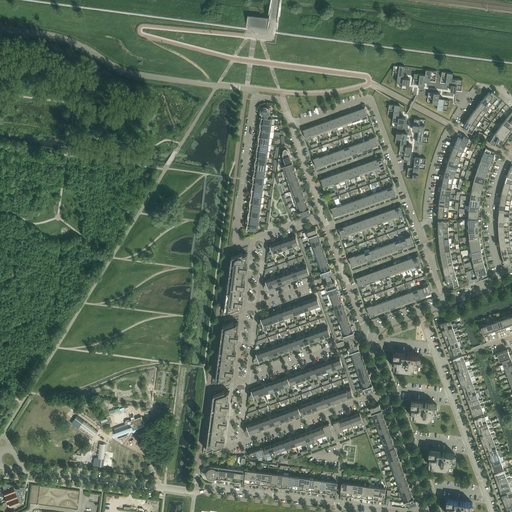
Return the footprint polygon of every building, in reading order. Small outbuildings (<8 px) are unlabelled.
[(398,72),(398,77),(403,78),(403,77),(405,67),(394,65),(393,71),(398,72)] [(414,73),(412,95),(417,96),(433,98),(432,103),(438,104),(437,109),(443,110),(443,105),(449,105),(449,100),(453,100),(455,101),(457,85),(462,85),(463,80),(452,78),(453,73),(442,71),(440,82),(430,81),(431,76),(436,76),(437,71),(426,69),(425,75),(414,73)] [(403,78),(398,77),(397,82),(402,83),(402,88),(407,89),(409,78),(403,77),(403,78)] [(498,97),(496,95),(492,91),(490,93),(489,92),(485,96),(493,103),(497,99),(498,97)] [(493,103),(485,96),(481,101),(489,107),(493,103)] [(489,107),(481,101),(478,105),(477,105),(486,112),(489,107)] [(399,117),(399,116),(400,105),(389,104),(388,110),(394,110),(393,116),(399,117)] [(486,112),(477,105),(474,110),(483,116),(486,112)] [(267,107),(266,106),(265,106),(264,106),(263,107),(262,107),(262,108),(261,109),(261,110),(260,110),(260,111),(260,112),(261,113),(261,114),(262,115),(262,117),(259,116),(264,117),(266,117),(267,117),(269,118),(272,118),(273,115),(269,114),(270,113),(270,112),(270,111),(270,110),(270,109),(269,109),(269,108),(268,107),(267,107)] [(368,117),(365,107),(359,109),(362,118),(362,119),(368,117)] [(362,118),(359,109),(354,111),(357,120),(362,118),(362,119),(362,118)] [(483,116),(474,110),(471,115),(470,115),(479,121),(483,116)] [(357,120),(354,111),(349,113),(352,122),(357,120)] [(352,122),(349,113),(344,115),(347,123),(352,122)] [(347,123),(344,115),(339,117),(342,125),(347,123)] [(479,121),(470,115),(467,120),(476,125),(479,121)] [(271,125),(272,118),(269,118),(267,117),(266,117),(264,117),(259,116),(259,117),(262,117),(262,118),(261,118),(261,119),(261,120),(260,121),(260,122),(260,123),(263,123),(268,124),(271,125)] [(397,127),(403,128),(404,117),(399,116),(399,117),(393,116),(392,121),(398,122),(397,127)] [(342,125),(339,117),(334,118),(337,127),(342,125)] [(337,127),(334,118),(329,120),(332,129),(337,127)] [(407,178),(418,179),(420,163),(425,164),(426,158),(421,157),(423,141),(428,142),(429,136),(424,136),(425,125),(420,124),(420,119),(414,118),(414,123),(409,123),(408,126),(407,134),(396,132),(396,138),(401,139),(399,149),(405,150),(403,161),(407,161),(407,166),(408,166),(408,167),(407,178)] [(511,127),(511,123),(506,118),(502,123),(511,129),(511,127)] [(332,129),(329,120),(324,122),(327,131),(332,129)] [(476,125),(467,120),(464,125),(468,128),(467,130),(472,133),(473,130),(476,125)] [(327,131),(324,122),(318,124),(322,133),(327,131)] [(271,131),(271,125),(268,124),(263,123),(260,123),(260,124),(260,125),(260,126),(260,127),(260,128),(261,128),(260,130),(258,129),(262,130),(267,131),(271,131)] [(511,129),(502,123),(499,128),(498,128),(507,134),(511,129)] [(322,133),(318,124),(313,126),(317,135),(322,133)] [(317,135),(313,126),(308,128),(311,136),(312,136),(312,137),(312,136),(317,135)] [(311,136),(308,128),(303,129),(306,138),(307,139),(312,137),(312,136),(311,136)] [(507,134),(498,128),(495,133),(504,139),(507,134)] [(270,138),(271,131),(267,131),(262,130),(258,129),(258,130),(260,130),(260,131),(259,132),(259,133),(259,134),(258,135),(258,136),(261,137),(267,137),(270,138)] [(504,139),(495,133),(489,142),(495,145),(496,142),(500,144),(504,139)] [(269,144),(270,138),(267,137),(261,137),(258,136),(258,137),(258,138),(258,139),(258,140),(258,141),(259,142),(259,143),(256,142),(256,143),(261,143),(266,144),(269,144)] [(378,146),(375,137),(375,136),(369,138),(370,139),(373,148),(378,146)] [(465,146),(467,141),(469,138),(464,136),(462,138),(458,136),(456,142),(455,142),(465,146)] [(370,139),(369,138),(370,139),(365,141),(368,150),(373,148),(370,139)] [(368,150),(365,141),(360,143),(363,152),(368,150)] [(465,146),(455,142),(453,147),(463,151),(465,146)] [(268,151),(269,144),(266,144),(261,143),(256,143),(259,143),(258,144),(258,145),(257,146),(257,147),(257,148),(257,149),(256,149),(260,150),(265,150),(268,151)] [(363,152),(360,143),(355,145),(358,153),(363,152)] [(358,153),(355,145),(350,146),(353,155),(358,153)] [(353,155),(350,146),(345,148),(348,157),(353,155)] [(461,156),(463,151),(453,147),(451,153),(461,156)] [(348,157),(345,148),(339,150),(343,159),(348,157)] [(492,161),(494,155),(490,153),(491,150),(486,148),(482,156),(492,161)] [(267,157),(268,151),(265,150),(260,150),(256,149),(256,150),(256,151),(256,152),(256,153),(257,153),(257,154),(256,155),(257,155),(257,156),(254,155),(254,156),(259,156),(264,157),(267,157)] [(292,162),(288,150),(287,150),(287,149),(286,149),(285,149),(284,149),(283,150),(283,151),(283,154),(284,157),(283,158),(282,162),(284,161),(285,165),(292,162)] [(343,159),(339,150),(334,152),(338,161),(343,159)] [(338,161),(334,152),(329,154),(332,163),(338,161)] [(459,162),(461,157),(461,156),(451,153),(449,158),(459,162)] [(332,163),(329,154),(324,156),(327,164),(332,163)] [(266,164),(267,157),(264,157),(259,156),(254,156),(257,156),(257,157),(256,157),(256,158),(256,159),(255,160),(255,161),(255,162),(258,163),(263,163),(266,164)] [(319,157),(319,156),(313,158),(317,168),(322,166),(319,157)] [(327,164),(324,156),(319,157),(319,156),(319,157),(322,166),(327,164)] [(489,166),(492,161),(482,156),(480,162),(489,166)] [(385,166),(382,157),(377,159),(380,167),(380,169),(386,167),(385,166)] [(457,167),(459,162),(449,158),(447,164),(457,167)] [(380,167),(377,159),(372,161),(375,169),(380,168),(380,169),(380,167)] [(294,167),(292,162),(285,165),(284,161),(282,162),(281,162),(284,171),(294,167)] [(375,169),(372,161),(367,162),(370,171),(375,169)] [(265,170),(266,164),(263,163),(258,163),(255,162),(255,163),(255,164),(255,165),(255,166),(255,167),(255,168),(255,169),(253,169),(257,169),(262,170),(265,170)] [(370,171),(367,162),(362,164),(365,173),(370,171)] [(487,171),(489,166),(480,162),(478,168),(477,168),(487,171)] [(365,173),(362,164),(357,166),(360,175),(365,173)] [(455,172),(457,167),(447,164),(445,170),(455,172)] [(360,175),(357,166),(351,168),(355,177),(360,175)] [(296,172),(294,167),(284,171),(286,176),(296,172)] [(355,177),(351,168),(346,170),(350,178),(355,177)] [(486,177),(487,171),(477,168),(476,174),(475,174),(486,177)] [(265,177),(265,170),(262,170),(257,169),(253,169),(255,169),(255,170),(254,170),(254,171),(254,172),(253,173),(253,174),(253,175),(256,176),(261,177),(265,177)] [(350,178),(346,170),(341,172),(344,180),(350,178)] [(454,178),(455,172),(445,170),(444,175),(454,178)] [(297,177),(296,172),(286,176),(287,181),(297,177)] [(344,180),(341,172),(336,173),(339,182),(344,180)] [(339,182),(336,173),(331,175),(334,184),(339,182)] [(484,183),(486,177),(475,174),(474,180),(484,183)] [(264,183),(265,177),(261,177),(256,176),(253,175),(253,176),(253,177),(253,178),(253,179),(253,180),(253,181),(254,181),(254,182),(251,182),(255,182),(261,183),(264,183)] [(334,184),(331,175),(326,177),(329,186),(330,186),(330,187),(330,186),(334,184)] [(299,182),(297,177),(287,181),(289,186),(299,182)] [(329,186),(326,177),(321,179),(324,189),(330,187),(330,186),(329,186)] [(482,188),(484,183),(474,180),(472,186),(482,188)] [(263,190),(264,183),(261,183),(255,182),(251,182),(254,182),(253,183),(253,184),(252,185),(252,186),(252,187),(251,187),(251,189),(255,189),(260,190),(263,190)] [(301,187),(299,182),(289,186),(291,191),(301,187)] [(396,195),(393,186),(393,185),(387,187),(387,189),(388,189),(391,197),(396,195)] [(303,193),(301,187),(291,191),(293,196),(303,193)] [(387,189),(387,187),(387,188),(387,189),(383,190),(386,199),(391,197),(388,189),(387,189)] [(262,197),(263,190),(260,190),(255,189),(251,189),(251,190),(251,191),(251,192),(251,194),(252,194),(252,195),(249,195),(254,195),(259,196),(262,197)] [(386,199),(383,190),(378,192),(381,201),(386,199)] [(381,201),(378,192),(372,194),(376,203),(381,201)] [(305,198),(303,193),(293,196),(295,201),(305,198)] [(376,203),(372,194),(367,196),(370,205),(376,203)] [(261,203),(262,197),(259,196),(254,195),(249,195),(252,195),(252,197),(251,196),(251,197),(251,198),(250,200),(250,201),(250,202),(253,202),(258,203),(261,203)] [(370,205),(367,196),(362,198),(365,206),(370,205)] [(307,203),(305,198),(295,201),(296,206),(307,203)] [(365,206),(362,198),(357,200),(360,208),(365,206)] [(360,208),(357,200),(352,201),(355,210),(360,208)] [(355,210),(352,201),(347,203),(350,212),(355,210)] [(260,210),(261,203),(258,203),(253,202),(250,202),(249,203),(249,204),(250,204),(250,205),(250,206),(250,207),(250,208),(248,208),(247,208),(252,209),(257,209),(260,210)] [(297,212),(308,208),(307,203),(296,206),(298,211),(297,212)] [(350,212),(347,203),(342,205),(345,214),(350,212)] [(345,214),(342,205),(337,207),(337,206),(336,206),(337,206),(337,207),(340,216),(345,214)] [(336,206),(331,208),(335,217),(340,216),(337,207),(337,206),(336,206)] [(404,216),(400,206),(395,208),(398,217),(398,218),(404,216)] [(259,216),(260,210),(257,209),(252,209),(247,208),(250,208),(250,210),(249,210),(249,211),(248,213),(248,214),(248,215),(251,215),(256,216),(259,216)] [(310,213),(308,208),(297,212),(299,217),(310,213)] [(398,217),(395,208),(390,210),(393,219),(398,217),(398,218),(398,217)] [(393,219),(390,210),(385,212),(388,220),(393,219)] [(388,220),(385,212),(379,214),(383,222),(388,220)] [(383,222),(379,214),(374,215),(377,224),(383,222)] [(259,223),(259,216),(256,216),(251,215),(248,215),(248,216),(248,217),(248,218),(248,219),(248,220),(249,220),(248,221),(246,221),(250,222),(255,222),(259,223)] [(377,224),(374,215),(369,217),(372,226),(377,224)] [(372,226),(369,217),(364,219),(367,228),(372,226)] [(367,228),(364,219),(359,221),(362,230),(367,228)] [(258,229),(259,223),(255,222),(250,222),(246,221),(248,222),(248,223),(247,223),(247,224),(247,225),(247,226),(246,227),(246,228),(246,229),(246,230),(249,229),(250,228),(255,229),(258,230),(258,229)] [(362,230),(359,221),(354,223),(357,231),(362,230)] [(357,231),(354,223),(349,225),(352,233),(357,231)] [(352,233),(349,225),(344,226),(347,235),(348,236),(347,236),(348,236),(347,235),(352,233)] [(347,235),(344,226),(339,228),(342,238),(347,236),(348,236),(347,235)] [(317,233),(316,229),(316,228),(315,228),(314,228),(305,231),(307,237),(309,236),(317,233)] [(319,238),(317,233),(309,236),(307,237),(309,236),(310,241),(319,238)] [(414,245),(411,236),(410,235),(405,237),(405,238),(406,238),(409,247),(414,245)] [(299,244),(296,236),(290,237),(294,246),(299,244)] [(294,246),(290,237),(285,239),(289,248),(294,246)] [(405,238),(405,237),(405,238),(400,240),(404,248),(409,247),(406,238),(405,238)] [(321,243),(319,238),(310,241),(312,246),(321,243)] [(289,248),(285,239),(280,241),(283,250),(289,248)] [(404,248),(400,240),(395,242),(399,250),(404,248)] [(283,250),(280,241),(275,243),(278,252),(283,250)] [(399,250),(395,242),(390,243),(393,252),(399,250)] [(278,252),(275,243),(270,245),(271,247),(270,248),(269,248),(269,249),(269,252),(269,253),(270,254),(271,254),(272,254),(278,252)] [(314,251),(323,248),(321,243),(312,246),(310,247),(312,252),(314,251)] [(393,252),(390,243),(385,245),(388,254),(393,252)] [(388,254),(385,245),(380,247),(383,256),(388,254)] [(383,256),(380,247),(375,249),(378,258),(383,256)] [(325,253),(323,248),(314,251),(316,256),(325,253)] [(378,258),(375,249),(370,251),(373,259),(378,258)] [(481,251),(481,249),(470,251),(472,257),(482,255),(481,251)] [(373,259),(370,251),(365,253),(368,261),(373,259)] [(511,256),(511,251),(502,254),(503,259),(511,256)] [(244,281),(245,269),(246,269),(247,269),(247,268),(248,264),(246,264),(247,253),(242,255),(242,253),(234,256),(234,253),(229,255),(221,314),(240,307),(241,303),(242,303),(243,303),(243,302),(243,298),(241,298),(243,286),(244,286),(245,286),(245,285),(245,281),(244,281)] [(326,258),(325,253),(316,256),(318,261),(326,258)] [(368,261),(365,253),(360,254),(363,263),(368,261)] [(363,263),(360,254),(355,256),(355,255),(355,256),(358,265),(363,263)] [(355,256),(355,255),(349,257),(352,267),(358,265),(355,256)] [(421,265),(418,255),(413,257),(416,266),(415,266),(416,267),(421,265)] [(482,257),(482,255),(472,257),(473,263),(483,260),(482,257)] [(511,256),(503,259),(505,265),(507,264),(509,270),(507,270),(507,271),(511,268),(511,256)] [(416,266),(413,257),(408,259),(411,268),(415,266),(416,267),(415,266),(416,266)] [(328,263),(326,258),(318,261),(320,266),(328,263)] [(411,268),(408,259),(402,261),(406,270),(411,268)] [(453,266),(452,260),(442,263),(443,268),(453,266)] [(484,263),(483,260),(473,263),(475,269),(485,266),(484,263)] [(406,270),(402,261),(397,263),(401,272),(406,270)] [(330,268),(328,263),(320,266),(321,271),(319,272),(321,271),(321,272),(330,268)] [(401,272),(397,263),(392,265),(395,273),(401,272)] [(310,274),(306,265),(301,267),(304,276),(310,274)] [(395,273),(392,265),(387,267),(390,275),(395,273)] [(455,271),(453,266),(443,268),(445,274),(455,271)] [(486,270),(485,266),(475,269),(478,278),(483,276),(482,273),(487,272),(486,270)] [(304,276),(301,267),(296,269),(299,278),(304,276)] [(390,275),(387,267),(382,268),(385,277),(390,275)] [(332,273),(332,272),(330,268),(321,272),(321,271),(319,272),(321,278),(326,276),(327,279),(331,278),(330,275),(331,274),(332,273)] [(385,277),(382,268),(377,270),(380,279),(385,277)] [(299,278),(296,269),(291,271),(294,279),(299,278)] [(380,279),(377,270),(372,272),(375,281),(380,279)] [(294,279),(291,271),(286,273),(289,281),(294,279)] [(456,277),(455,271),(445,274),(446,280),(456,277)] [(375,281),(372,272),(367,274),(370,283),(375,281)] [(289,281),(286,273),(281,274),(284,283),(289,281)] [(284,283),(281,274),(276,276),(279,285),(284,283)] [(367,274),(362,276),(365,284),(366,286),(366,285),(365,284),(370,283),(367,274)] [(279,285),(276,276),(271,278),(274,287),(279,285)] [(365,284),(362,276),(356,278),(360,288),(366,286),(365,284)] [(457,278),(456,277),(446,280),(448,286),(453,284),(454,287),(459,285),(458,282),(457,278)] [(274,287),(271,278),(265,280),(266,282),(265,283),(265,284),(264,287),(264,288),(265,288),(265,289),(266,289),(267,289),(274,287)] [(336,286),(335,282),(335,281),(334,281),(333,281),(332,281),(331,279),(331,278),(327,279),(327,280),(328,283),(324,284),(326,290),(328,289),(336,286)] [(432,294),(429,285),(428,284),(423,286),(423,287),(426,296),(432,294)] [(338,291),(336,286),(328,289),(326,290),(328,289),(329,294),(338,291)] [(423,287),(418,289),(421,298),(426,296),(423,287)] [(421,298),(418,289),(413,291),(416,300),(421,298)] [(340,296),(338,291),(329,294),(331,299),(340,296)] [(416,300),(413,291),(408,293),(411,302),(416,300)] [(411,302),(408,293),(403,295),(406,303),(411,302)] [(406,303),(403,295),(398,296),(401,305),(406,303)] [(342,301),(340,296),(331,299),(333,304),(342,301)] [(401,305),(398,296),(393,298),(396,307),(401,305)] [(320,306),(317,297),(312,299),(315,307),(320,306)] [(396,307),(393,298),(388,300),(391,309),(396,307)] [(315,307),(312,299),(307,301),(310,309),(315,307)] [(391,309),(388,300),(383,302),(386,311),(391,309)] [(310,309),(307,301),(301,302),(305,311),(310,309)] [(344,306),(342,301),(333,304),(335,309),(344,306)] [(305,311),(301,302),(296,304),(300,313),(305,311)] [(386,311),(383,302),(377,304),(381,313),(386,311)] [(300,313),(296,304),(291,306),(294,315),(300,313)] [(372,306),(373,305),(372,304),(367,306),(370,316),(376,314),(372,306)] [(381,313),(377,304),(373,305),(372,306),(376,314),(381,313)] [(294,315),(291,306),(286,308),(289,317),(294,315)] [(337,314),(346,311),(344,306),(335,309),(333,310),(334,315),(337,314)] [(290,318),(289,317),(286,308),(281,310),(284,318),(285,320),(286,321),(289,319),(290,318)] [(284,318),(281,310),(276,312),(279,320),(284,318)] [(347,316),(346,311),(337,314),(339,319),(347,316)] [(279,320),(276,312),(271,313),(274,322),(279,320)] [(274,322),(271,313),(266,315),(269,324),(274,322)] [(269,324),(266,315),(260,317),(261,320),(260,320),(260,321),(259,324),(259,325),(260,325),(260,326),(261,326),(261,327),(262,326),(269,324)] [(349,321),(347,316),(339,319),(340,324),(349,321)] [(511,325),(508,316),(506,317),(506,316),(502,317),(508,333),(510,333),(508,328),(510,328),(510,325),(511,325)] [(508,333),(502,317),(499,318),(499,320),(497,320),(500,329),(502,328),(502,330),(505,330),(506,334),(508,333)] [(442,329),(452,326),(456,324),(455,323),(452,324),(450,320),(440,324),(442,329)] [(500,329),(497,320),(495,321),(495,320),(491,321),(497,337),(499,336),(498,332),(500,331),(499,329),(500,329)] [(342,330),(351,326),(349,321),(340,324),(342,330)] [(497,337),(491,321),(488,322),(488,323),(486,324),(489,333),(491,332),(492,334),(494,334),(495,338),(497,337)] [(235,350),(236,338),(237,338),(238,338),(238,337),(239,333),(237,333),(238,322),(233,324),(233,322),(225,325),(225,322),(220,324),(212,383),(231,377),(232,372),(233,372),(234,372),(234,371),(234,367),(233,367),(232,367),(234,355),(235,355),(236,355),(236,354),(236,350),(235,350)] [(489,333),(486,324),(485,325),(484,324),(480,325),(481,330),(482,330),(483,333),(485,337),(486,341),(488,340),(487,336),(489,335),(488,333),(489,333)] [(331,335),(328,326),(322,328),(325,337),(331,335)] [(353,331),(351,326),(342,330),(344,334),(342,335),(344,334),(344,335),(353,331)] [(444,334),(454,331),(457,329),(457,328),(453,329),(452,326),(442,329),(444,334)] [(325,337),(322,328),(317,330),(320,339),(325,337)] [(320,339),(317,330),(312,332),(315,341),(320,339)] [(354,336),(354,335),(353,331),(344,335),(344,334),(342,335),(344,341),(348,339),(349,341),(349,342),(354,341),(353,338),(354,337),(354,336)] [(456,336),(459,335),(459,333),(455,334),(454,331),(444,334),(445,340),(456,336)] [(315,341),(312,332),(307,334),(310,343),(315,341)] [(310,343),(307,334),(302,336),(305,344),(310,343)] [(305,344),(302,336),(297,338),(300,346),(305,344)] [(458,341),(461,340),(461,338),(457,339),(456,336),(445,340),(447,345),(458,341)] [(300,346),(297,338),(292,339),(295,348),(300,346)] [(295,348),(292,339),(287,341),(290,350),(295,348)] [(290,350),(287,341),(282,343),(285,352),(290,350)] [(350,352),(359,349),(358,345),(357,344),(356,344),(355,344),(354,343),(354,341),(349,342),(350,344),(351,346),(346,347),(349,353),(350,352)] [(460,346),(463,345),(462,343),(459,344),(458,341),(447,345),(449,350),(460,346)] [(285,352),(282,343),(276,345),(280,354),(285,352)] [(280,354),(276,345),(271,347),(275,355),(280,354)] [(461,351),(465,350),(464,348),(461,349),(460,346),(449,350),(451,355),(461,351)] [(275,355),(271,347),(266,349),(269,357),(275,355)] [(269,357),(266,349),(261,350),(264,359),(269,357)] [(361,354),(359,349),(350,352),(352,357),(361,354)] [(511,353),(510,355),(508,349),(497,353),(493,355),(494,357),(498,356),(500,360),(511,355),(511,353)] [(264,359),(261,350),(256,352),(257,355),(256,355),(255,355),(255,356),(255,359),(255,360),(255,361),(256,361),(257,362),(258,362),(264,359)] [(418,370),(420,356),(394,352),(393,358),(394,358),(393,367),(418,370)] [(363,359),(361,354),(352,357),(354,362),(363,359)] [(511,361),(511,359),(511,358),(511,357),(511,355),(500,360),(502,360),(503,364),(511,361)] [(465,362),(469,360),(468,359),(465,360),(463,356),(453,360),(455,365),(465,362)] [(343,366),(340,357),(335,359),(338,368),(343,366)] [(338,368),(335,359),(329,361),(333,370),(338,368)] [(365,364),(364,362),(363,359),(354,362),(356,367),(365,364)] [(333,370),(329,361),(324,363),(328,372),(333,370)] [(511,366),(511,361),(503,364),(500,365),(502,370),(505,369),(511,366)] [(467,367),(470,365),(470,364),(466,365),(465,362),(455,365),(457,370),(467,367)] [(328,372),(324,363),(319,365),(322,373),(328,372)] [(366,369),(365,364),(356,367),(358,372),(366,369)] [(322,373),(319,365),(314,366),(317,375),(322,373)] [(317,375),(314,366),(309,368),(312,377),(317,375)] [(469,372),(472,371),(472,369),(468,370),(467,367),(457,370),(458,376),(469,372)] [(312,377),(309,368),(304,370),(307,379),(312,377)] [(368,374),(366,369),(358,372),(359,377),(368,374)] [(307,379),(304,370),(299,372),(302,381),(307,379)] [(302,381),(299,372),(294,374),(297,383),(302,381)] [(471,377),(474,376),(474,374),(470,375),(469,372),(458,376),(460,381),(471,377)] [(297,383),(294,374),(289,376),(292,384),(297,383)] [(370,379),(368,374),(359,377),(361,382),(370,379)] [(290,385),(287,376),(282,378),(285,387),(290,385)] [(472,382),(476,381),(475,379),(472,380),(471,377),(460,381),(462,386),(472,382)] [(285,387),(282,378),(277,380),(280,389),(285,387)] [(372,384),(370,379),(361,382),(363,387),(372,384)] [(280,389),(277,380),(272,382),(275,391),(280,389)] [(275,391),(272,382),(267,384),(270,392),(275,391)] [(474,387),(478,386),(477,384),(474,385),(472,382),(462,386),(464,391),(474,387)] [(270,392),(267,384),(262,385),(265,394),(270,392)] [(373,389),(373,388),(372,384),(363,387),(361,388),(363,393),(372,390),(373,390),(373,389)] [(265,394),(262,385),(256,387),(259,396),(265,394)] [(348,398),(354,396),(350,385),(345,387),(345,389),(348,398)] [(259,396),(256,387),(251,389),(252,392),(251,392),(251,393),(250,393),(250,396),(250,397),(250,398),(251,398),(252,398),(253,398),(259,396)] [(476,392),(480,391),(479,389),(476,391),(474,387),(464,391),(466,396),(476,392)] [(348,398),(345,389),(340,391),(343,400),(348,398)] [(226,419),(227,407),(228,407),(229,407),(229,406),(230,402),(228,402),(229,391),(224,393),(224,391),(216,394),(216,392),(211,394),(203,452),(222,446),(223,441),(223,442),(224,442),(224,441),(225,441),(225,440),(225,436),(224,436),(223,436),(225,424),(226,424),(227,424),(227,423),(227,419),(226,419)] [(343,400),(340,391),(335,393),(338,401),(343,400)] [(478,397),(482,396),(481,395),(477,396),(476,392),(466,396),(468,401),(478,397)] [(338,401),(335,393),(330,395),(333,403),(338,401)] [(333,403),(330,395),(325,396),(328,405),(333,403)] [(328,405),(325,396),(320,398),(323,407),(328,405)] [(480,403),(483,401),(483,400),(479,401),(478,397),(468,401),(470,406),(480,403)] [(323,407),(320,398),(315,400),(318,409),(323,407)] [(318,409),(315,400),(310,402),(313,411),(318,409)] [(437,410),(437,405),(411,401),(411,407),(412,407),(411,416),(435,419),(437,410)] [(313,411),(310,402),(305,404),(308,412),(313,411)] [(482,408),(485,406),(485,405),(481,406),(480,403),(470,406),(471,411),(482,408)] [(308,412),(305,404),(299,406),(302,414),(308,412)] [(381,409),(379,404),(369,408),(371,413),(372,413),(381,409)] [(301,415),(298,406),(293,408),(296,417),(301,415)] [(296,417),(293,408),(288,410),(291,419),(296,417)] [(484,413),(487,411),(486,410),(483,411),(482,408),(471,411),(473,417),(484,413)] [(383,415),(381,409),(372,413),(371,413),(372,413),(373,418),(383,415)] [(291,419),(288,410),(282,412),(286,420),(291,419)] [(286,420),(282,412),(277,414),(280,422),(286,420)] [(363,422),(360,413),(354,415),(358,424),(363,422)] [(126,424),(114,428),(116,432),(115,432),(116,435),(117,435),(118,438),(128,435),(127,433),(127,431),(130,430),(133,429),(134,431),(145,427),(144,423),(142,416),(135,419),(133,414),(130,416),(132,420),(130,420),(129,419),(128,419),(127,420),(126,420),(126,421),(125,422),(125,423),(126,424)] [(280,422),(277,414),(272,415),(275,424),(280,422)] [(275,424),(272,415),(267,417),(270,426),(275,424)] [(358,424),(354,415),(349,416),(353,426),(358,424)] [(385,420),(383,415),(373,418),(375,423),(385,420)] [(353,426),(349,416),(344,418),(348,428),(353,426)] [(487,422),(490,420),(490,419),(486,420),(485,416),(474,420),(476,425),(487,422)] [(270,426),(267,417),(262,419),(265,428),(270,426)] [(348,428),(344,418),(339,420),(342,429),(343,429),(343,430),(343,429),(348,428)] [(265,428),(262,419),(257,421),(260,430),(265,428)] [(98,431),(84,420),(80,426),(89,433),(93,437),(98,431)] [(342,429),(339,420),(334,422),(337,432),(343,430),(343,429),(342,429)] [(386,425),(385,420),(375,423),(377,428),(386,425)] [(260,430),(257,421),(252,423),(255,431),(260,430)] [(489,427),(492,425),(491,424),(488,425),(487,422),(476,425),(478,430),(489,427)] [(255,431),(252,423),(246,425),(247,427),(246,427),(246,428),(245,431),(245,432),(246,433),(246,434),(247,434),(248,434),(255,431)] [(333,433),(331,428),(329,424),(324,426),(327,435),(333,433)] [(388,430),(386,425),(377,428),(379,433),(388,430)] [(327,435),(324,426),(319,427),(322,437),(327,435),(327,436),(327,435)] [(322,437),(319,427),(314,429),(317,439),(322,437)] [(480,435),(490,432),(494,430),(493,429),(490,430),(489,427),(478,430),(480,435)] [(317,439),(314,429),(309,431),(312,440),(317,439)] [(390,435),(388,430),(379,433),(381,438),(390,435)] [(312,440),(309,431),(303,433),(307,442),(312,440)] [(482,441),(492,437),(496,436),(495,434),(492,435),(490,432),(480,435),(482,441)] [(307,442),(303,433),(298,435),(302,444),(307,442)] [(302,444),(298,435),(293,437),(297,446),(302,444)] [(392,440),(390,435),(381,438),(383,443),(392,440)] [(297,446),(293,437),(288,438),(291,448),(297,446)] [(494,442),(498,441),(497,439),(493,440),(492,437),(482,441),(484,446),(494,442)] [(291,448),(288,438),(283,440),(286,450),(291,448)] [(286,450),(283,440),(278,442),(281,451),(286,450)] [(394,445),(392,440),(383,443),(385,449),(394,445)] [(281,451),(278,442),(273,444),(276,453),(281,451)] [(496,447),(499,446),(499,444),(495,445),(494,442),(484,446),(486,451),(496,447)] [(105,459),(106,444),(99,443),(97,458),(105,459)] [(276,453),(273,444),(268,446),(271,455),(276,453)] [(271,455),(268,446),(263,448),(265,454),(262,455),(263,457),(262,457),(263,458),(271,455)] [(396,452),(394,447),(385,450),(387,455),(396,452)] [(498,452),(501,451),(501,449),(497,451),(496,447),(486,451),(487,456),(498,452)] [(265,454),(263,448),(251,452),(250,452),(250,453),(249,453),(249,454),(246,454),(246,455),(249,454),(249,455),(250,455),(250,456),(251,456),(255,457),(258,456),(259,457),(262,457),(263,457),(262,455),(265,454)] [(453,468),(455,453),(429,450),(428,456),(429,456),(428,465),(453,468)] [(398,457),(396,452),(387,455),(389,460),(398,457)] [(500,457),(503,456),(503,454),(499,456),(498,452),(487,456),(489,461),(500,457)] [(400,462),(398,457),(389,460),(391,465),(400,462)] [(501,462),(505,461),(504,460),(501,461),(500,457),(489,461),(491,466),(501,463),(501,462)] [(402,467),(400,462),(391,465),(392,471),(402,467)] [(503,468),(507,466),(506,465),(503,466),(501,463),(491,466),(493,472),(503,468)] [(227,471),(228,467),(219,466),(219,470),(219,472),(218,475),(218,479),(220,479),(221,479),(221,478),(222,478),(226,479),(227,476),(227,471)] [(236,472),(236,468),(228,467),(227,471),(227,476),(226,479),(231,480),(232,480),(234,481),(235,477),(236,472)] [(404,472),(402,467),(392,471),(394,476),(404,472)] [(244,473),(245,470),(236,468),(236,472),(235,477),(234,481),(237,481),(238,481),(243,481),(243,478),(244,473)] [(218,475),(219,472),(216,472),(215,473),(206,472),(202,471),(202,472),(202,473),(202,474),(202,475),(203,476),(206,475),(206,476),(207,477),(208,478),(209,479),(210,479),(211,479),(212,479),(212,480),(212,479),(213,479),(213,478),(216,478),(218,479),(218,475)] [(506,476),(510,475),(509,474),(506,475),(505,471),(494,475),(496,480),(506,476)] [(405,478),(404,472),(394,476),(396,481),(405,478)] [(508,481),(511,480),(511,479),(508,480),(506,476),(496,480),(498,485),(508,482),(508,481)] [(407,483),(405,478),(396,481),(398,486),(407,483)] [(510,487),(511,485),(511,484),(510,485),(508,482),(498,485),(500,490),(510,487)] [(23,502),(25,488),(19,487),(19,490),(16,490),(17,487),(13,486),(13,485),(1,483),(4,490),(5,490),(9,500),(8,501),(11,507),(23,502)] [(409,488),(407,483),(398,486),(400,491),(409,488)] [(511,492),(511,491),(511,489),(511,490),(510,487),(500,490),(502,495),(511,492)] [(402,496),(411,493),(409,488),(400,491),(398,492),(400,497),(402,496)] [(511,491),(511,492),(502,495),(503,501),(511,497),(511,491)] [(413,498),(411,493),(402,496),(404,501),(413,498)] [(511,497),(503,501),(505,506),(511,503),(511,497)] [(414,500),(413,500),(413,498),(404,501),(406,505),(405,505),(405,506),(412,507),(413,507),(414,507),(414,506),(415,506),(415,505),(416,505),(416,504),(416,503),(416,502),(416,501),(415,501),(414,500)] [(471,511),(472,508),(472,502),(447,499),(446,505),(447,505),(446,509),(446,511),(471,511)]
